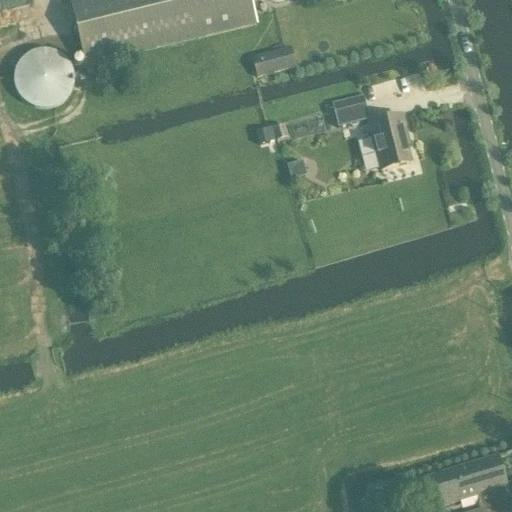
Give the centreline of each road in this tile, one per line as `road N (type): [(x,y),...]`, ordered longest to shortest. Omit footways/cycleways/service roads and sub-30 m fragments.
road 1 (track): [(219,370),(511,276)]
road 2 (tertiary): [(511,229),(453,0)]
